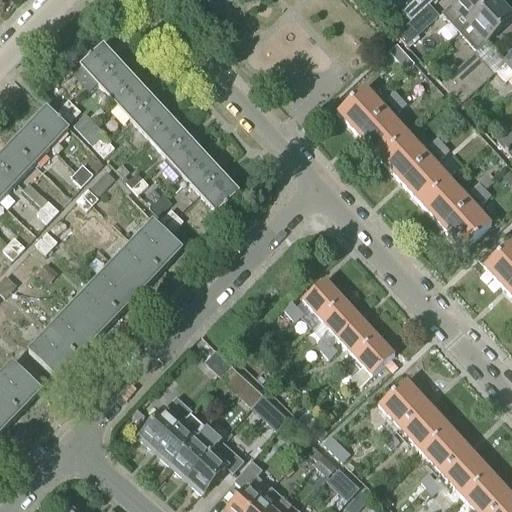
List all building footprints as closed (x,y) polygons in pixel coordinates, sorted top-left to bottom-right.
[(360,0),(359,1),(368,11),(379,1),(378,0),(360,0)] [(415,2),(402,14),(412,25),(428,10),(430,8),(433,5),(438,0),(415,0),(416,1),(415,2)] [(446,15),(442,19),(451,28),(459,37),(469,28),(495,3),(492,0),(459,0),(451,8),(452,9),(446,15)] [(469,28),(459,37),(467,46),(475,55),(480,52),(485,46),(486,47),(493,40),(501,33),(506,28),(511,24),(511,23),(511,21),(495,3),(469,28)] [(403,33),(395,40),(396,41),(405,50),(424,33),(438,20),(428,10),(412,25),(407,29),(403,33)] [(395,63),(403,55),(397,49),(389,57),(395,63)] [(80,71),(71,79),(88,97),(97,90),(119,69),(102,51),(92,60),(80,71)] [(400,69),(409,61),(403,55),(395,63),(400,69)] [(451,99),(483,69),(473,59),(441,89),(451,99)] [(511,60),(505,67),(505,68),(499,74),(496,77),(505,87),(508,84),(511,80),(511,60)] [(409,61),(400,69),(406,75),(414,67),(409,61)] [(119,69),(97,90),(114,108),(136,87),(119,69)] [(483,69),(451,99),(460,109),(492,79),(483,69)] [(131,126),(153,106),(136,87),(114,108),(131,126)] [(341,115),(338,119),(356,138),(359,141),(386,116),(365,93),(341,115)] [(392,110),(401,102),(395,95),(386,103),(392,110)] [(398,116),(407,109),(401,102),(392,110),(398,116)] [(65,103),(59,108),(67,117),(73,112),(65,103)] [(153,106),(131,126),(148,145),(170,124),(153,106)] [(73,112),(67,117),(75,126),(81,120),(73,112)] [(386,116),(359,141),(361,144),(380,165),(407,139),(386,116)] [(165,163),(187,143),(170,124),(148,145),(165,163)] [(36,125),(21,141),(48,167),(64,151),(36,125)] [(506,157),(511,151),(511,131),(497,146),(506,157)] [(407,139),(380,165),(399,185),(401,187),(428,162),(425,159),(407,139)] [(99,140),(93,145),(101,154),(107,148),(99,140)] [(21,141),(6,157),(33,183),(48,167),(21,141)] [(434,157),(444,148),(437,142),(428,150),(434,157)] [(187,143),(165,163),(182,182),(204,161),(187,143)] [(107,148),(101,154),(109,163),(115,157),(107,148)] [(444,148),(434,157),(440,163),(450,155),(444,148)] [(6,157),(0,162),(0,180),(18,198),(33,183),(6,157)] [(199,200),(221,180),(204,161),(182,182),(199,200)] [(428,162),(401,187),(404,191),(417,205),(422,210),(449,185),(428,162)] [(69,176),(64,182),(73,190),(78,184),(69,176)] [(133,176),(127,182),(135,191),(141,185),(133,176)] [(511,179),(509,176),(502,182),(509,190),(511,187),(511,179)] [(0,180),(0,210),(3,214),(18,198),(0,180)] [(221,180),(199,200),(216,219),(238,198),(221,180)] [(64,182),(58,188),(67,196),(73,190),(64,182)] [(141,185),(135,191),(143,200),(149,194),(141,185)] [(449,185),(422,210),(434,224),(440,230),(443,232),(470,207),(461,198),(449,185)] [(476,201),(485,193),(479,187),(470,195),(476,201)] [(485,193),(476,201),(482,208),(491,200),(485,193)] [(131,201),(126,206),(135,215),(140,209),(131,201)] [(126,206),(120,212),(129,221),(135,215),(126,206)] [(40,207),(34,213),(43,221),(48,216),(40,207)] [(470,207),(443,232),(445,236),(463,255),(490,230),(470,207)] [(34,213),(28,219),(37,227),(43,221),(34,213)] [(167,214),(161,219),(169,228),(175,222),(167,214)] [(175,222),(169,228),(177,236),(183,231),(175,222)] [(149,224),(128,246),(160,276),(181,255),(149,224)] [(10,239),(4,244),(13,253),(18,247),(10,239)] [(93,241),(88,247),(96,255),(102,249),(93,241)] [(4,244),(0,248),(0,251),(7,259),(13,253),(4,244)] [(128,246),(109,267),(141,297),(160,276),(128,246)] [(88,247),(82,252),(91,261),(96,255),(88,247)] [(506,295),(511,289),(511,247),(485,273),(506,295)] [(109,267),(89,287),(121,318),(141,297),(109,267)] [(53,282),(48,288),(56,297),(62,291),(53,282)] [(89,287),(69,308),(101,339),(121,318),(89,287)] [(320,325),(342,305),(325,287),(303,307),(320,325)] [(27,288),(18,298),(24,303),(33,294),(27,288)] [(48,288),(42,294),(51,302),(56,297),(48,288)] [(18,298),(10,306),(16,312),(24,303),(18,298)] [(342,305),(320,325),(337,344),(359,324),(353,317),(342,305)] [(10,306),(2,315),(7,320),(16,312),(10,306)] [(282,314),(293,327),(302,319),(291,306),(282,314)] [(69,308),(49,329),(81,360),(101,339),(69,308)] [(15,322),(9,329),(18,337),(24,331),(15,322)] [(355,362),(376,342),(366,331),(359,324),(337,344),(355,362)] [(9,329),(4,334),(12,343),(18,337),(9,329)] [(49,329),(28,351),(60,382),(81,360),(49,329)] [(355,362),(344,372),(352,381),(350,383),(359,392),(372,381),(378,375),(394,361),(379,345),(377,343),(376,342),(355,362)] [(321,358),(330,350),(324,343),(315,351),(321,358)] [(330,350),(321,358),(327,364),(336,356),(330,350)] [(232,373),(215,357),(204,369),(221,385),(232,373)] [(14,360),(0,375),(0,388),(25,413),(47,391),(14,360)] [(400,435),(427,410),(406,387),(379,412),(400,435)] [(0,388),(0,428),(5,434),(25,413),(0,388)] [(140,445),(138,447),(147,455),(149,453),(154,458),(190,418),(175,405),(139,444),(140,445)] [(427,410),(400,435),(421,457),(448,432),(427,410)] [(275,414),(264,426),(276,437),(287,426),(275,414)] [(190,418),(154,458),(160,463),(158,465),(168,474),(170,472),(205,433),(190,418)] [(305,434),(318,446),(327,437),(314,425),(305,434)] [(442,480),(469,455),(448,432),(421,457),(442,480)] [(170,472),(168,474),(178,483),(180,481),(185,486),(214,455),(221,447),(205,433),(170,472)] [(384,448),(393,440),(387,433),(378,441),(384,448)] [(393,440),(384,448),(390,455),(399,447),(393,440)] [(322,450),(341,469),(349,460),(331,442),(322,450)] [(214,455),(185,486),(189,490),(187,492),(198,501),(200,499),(201,501),(226,473),(233,479),(243,468),(221,447),(214,455)] [(314,470),(322,461),(313,452),(308,458),(312,462),(310,466),(314,470)] [(469,455),(442,480),(463,503),(490,478),(469,455)] [(322,461),(314,470),(313,471),(327,484),(336,473),(322,461)] [(228,511),(251,511),(259,504),(269,492),(262,486),(257,481),(261,476),(252,468),(250,467),(246,471),(236,483),(232,487),(232,488),(242,496),(228,511)] [(337,474),(326,486),(348,505),(359,493),(337,474)] [(471,511),(498,511),(511,501),(490,478),(463,503),(471,511)] [(428,479),(419,487),(425,494),(434,486),(428,479)] [(425,494),(420,499),(426,505),(431,500),(431,501),(440,492),(434,486),(425,494)] [(251,511),(275,511),(283,504),(276,498),(269,492),(259,504),(251,511)] [(360,496),(345,511),(361,511),(369,504),(360,496)] [(511,511),(511,502),(511,501),(498,511),(511,511)]
